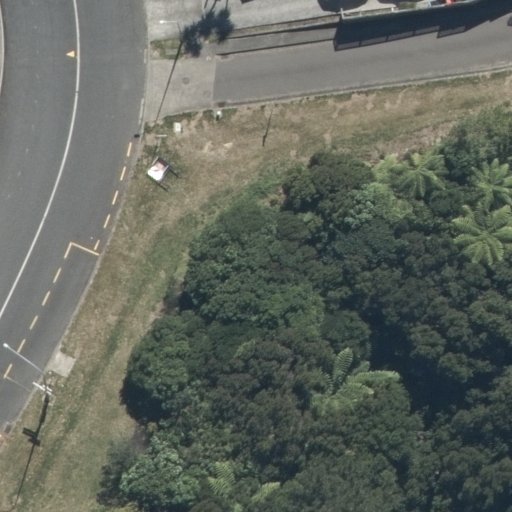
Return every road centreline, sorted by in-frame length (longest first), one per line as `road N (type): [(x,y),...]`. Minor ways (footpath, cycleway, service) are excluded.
road 1 (residential): [(79,80),(401,56),(511,30)]
road 2 (residential): [(79,80),(57,184),(0,309)]
